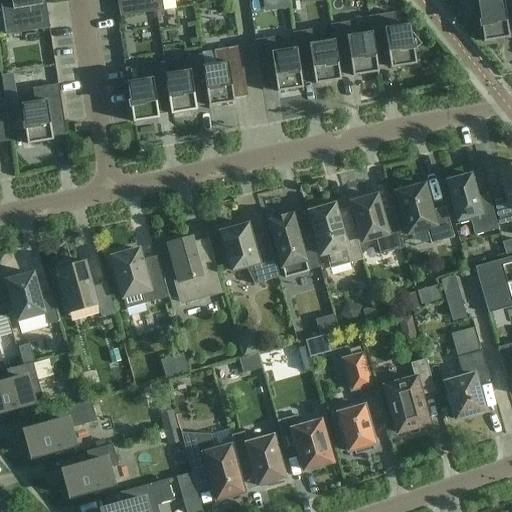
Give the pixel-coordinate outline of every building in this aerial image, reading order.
[(0,0),(0,4),(1,5),(6,35),(49,28),(44,0),(0,0)] [(117,0),(120,17),(163,11),(161,0),(117,0)] [(511,33),(511,0),(488,0),(477,2),(478,9),(472,25),(481,28),(483,42),(509,38),(508,34),(511,33)] [(394,13),(369,17),(377,73),(378,72),(377,64),(389,62),(390,68),(416,64),(414,50),(421,44),(411,32),(410,24),(396,27),(394,13)] [(377,73),(369,17),(368,17),(370,33),(358,35),(356,21),(331,25),(340,80),(341,80),(339,72),(351,70),(352,76),(377,73)] [(117,23),(117,41),(153,40),(153,23),(117,23)] [(318,29),(293,33),(302,88),(303,88),(301,80),(314,78),(315,84),(340,80),(331,25),(330,25),(333,41),(320,42),(318,29)] [(277,92),(302,88),(293,33),(292,33),(295,48),(283,50),(280,36),(255,41),(263,91),(276,89),(277,92)] [(202,54),(201,54),(209,106),(234,102),(234,99),(247,97),(240,47),(214,51),(216,64),(204,66),(202,54)] [(164,62),(163,62),(171,114),(196,110),(195,104),(208,102),(208,106),(209,106),(201,54),(176,58),(178,72),(166,74),(164,62)] [(138,66),(125,68),(127,82),(133,122),(159,118),(158,112),(170,110),(171,114),(163,62),(138,66)] [(27,145),(53,141),(52,137),(66,135),(58,84),(32,89),(35,102),(21,105),(27,145)] [(0,142),(10,141),(9,130),(4,103),(4,101),(0,101),(0,142)] [(17,101),(4,103),(9,130),(21,128),(17,101)] [(494,195),(494,194),(492,194),(501,224),(511,221),(511,165),(498,169),(504,193),(494,195)] [(470,174),(447,181),(458,220),(469,217),(474,235),(498,228),(488,192),(486,193),(487,195),(477,198),(470,174)] [(431,244),(454,238),(445,207),(431,211),(424,185),(395,193),(407,234),(426,229),(431,244)] [(380,255),(403,248),(395,217),(383,221),(376,196),(351,203),(362,242),(375,238),(380,255)] [(337,217),(334,205),(323,208),(322,206),(308,210),(321,255),(326,253),(330,269),(362,260),(349,213),(337,217)] [(285,278),(308,272),(308,271),(320,267),(306,217),(294,221),(292,215),(286,217),(285,216),(275,218),(275,220),(269,221),(285,278)] [(251,239),(247,225),(220,232),(231,271),(246,267),(254,285),(279,278),(267,235),(251,239)] [(181,303),(221,292),(207,245),(194,249),(191,238),(167,244),(178,281),(175,282),(181,303)] [(511,239),(502,243),(506,259),(511,256),(511,239)] [(115,256),(111,257),(126,309),(168,297),(157,256),(141,261),(138,250),(127,253),(124,251),(116,253),(115,256)] [(475,267),(482,290),(511,281),(511,256),(506,259),(475,267)] [(457,261),(462,279),(472,276),(467,258),(457,261)] [(97,305),(101,318),(115,314),(106,283),(92,287),(85,262),(70,266),(70,264),(60,266),(61,269),(56,270),(69,313),(97,305)] [(41,302),(33,273),(6,281),(17,321),(44,313),(47,325),(59,321),(52,298),(41,302)] [(455,276),(440,280),(443,291),(458,287),(455,276)] [(511,281),(482,290),(488,313),(511,306),(511,281)] [(438,287),(416,293),(420,307),(442,300),(438,287)] [(403,304),(391,307),(393,314),(419,307),(415,292),(401,296),(403,304)] [(368,308),(365,314),(367,321),(379,318),(375,306),(368,308)] [(463,307),(449,311),(452,322),(467,318),(463,307)] [(333,314),(315,319),(319,335),(337,330),(333,314)] [(303,341),(318,336),(314,324),(299,328),(303,341)] [(247,330),(236,333),(243,356),(259,351),(255,335),(247,330)] [(511,343),(497,348),(506,379),(507,378),(507,377),(511,375),(511,343)] [(33,362),(28,344),(17,348),(22,365),(33,362)] [(45,346),(30,350),(35,368),(50,364),(45,346)] [(304,347),(298,348),(305,372),(311,370),(304,347)] [(454,420),(485,411),(477,383),(489,379),(482,352),(457,359),(463,377),(444,383),(454,420)] [(257,354),(239,359),(243,373),(261,368),(257,354)] [(371,385),(362,354),(343,360),(351,391),(371,385)] [(418,433),(420,429),(419,427),(428,424),(420,395),(435,391),(426,359),(410,364),(414,378),(401,382),(400,380),(397,378),(389,380),(387,383),(388,386),(384,387),(397,433),(406,431),(407,433),(411,435),(418,433)] [(10,382),(0,384),(0,412),(43,400),(32,363),(6,370),(10,382)] [(51,425),(25,432),(32,457),(74,445),(70,429),(96,421),(91,400),(47,412),(51,425)] [(356,454),(369,450),(368,446),(375,444),(364,406),(337,413),(348,452),(355,450),(356,454)] [(173,410),(159,413),(164,430),(178,426),(173,410)] [(303,470),(332,462),(320,421),(301,427),(297,415),(277,421),(284,448),(296,445),(303,470)] [(178,426),(164,430),(168,445),(182,442),(178,426)] [(216,500),(243,492),(230,446),(214,450),(210,435),(182,433),(181,430),(180,431),(193,478),(208,473),(216,500)] [(244,432),(231,435),(243,478),(254,475),(257,486),(267,483),(268,486),(283,482),(282,479),(285,478),(273,436),(247,443),(244,432)] [(89,464),(63,472),(70,497),(113,485),(108,468),(118,466),(112,445),(86,452),(89,464)] [(102,511),(158,511),(157,505),(173,501),(167,479),(124,491),(128,504),(102,511)] [(197,495),(183,499),(187,511),(196,511),(201,511),(197,495)]
